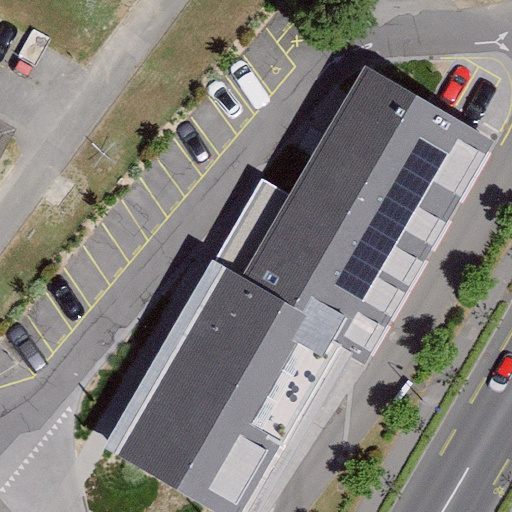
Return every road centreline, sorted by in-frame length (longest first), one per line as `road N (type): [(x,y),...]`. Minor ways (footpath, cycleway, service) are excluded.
road 1 (residential): [(158,0),(0,208)]
road 2 (primary): [(442,511),(511,392)]
